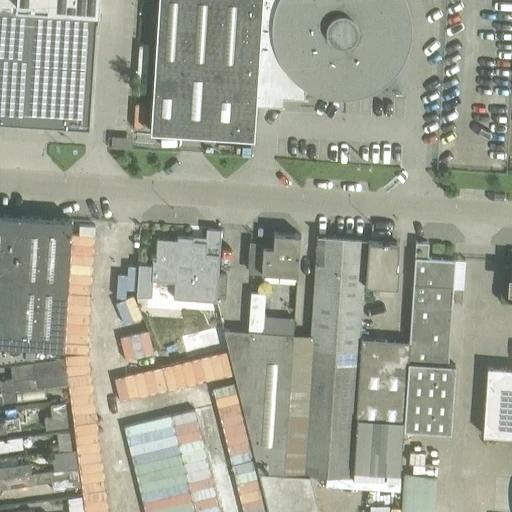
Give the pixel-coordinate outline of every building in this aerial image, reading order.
[(0,0),(0,119),(88,125),(96,0),(0,0)] [(355,91),(362,89),(367,87),(372,85),(377,82),(379,80),(383,77),(386,74),(389,72),(392,67),(395,64),(398,59),(400,55),(402,51),(403,47),(404,42),(405,37),(406,34),(406,29),(406,24),(406,21),(405,16),(405,13),(404,11),(403,6),(401,1),(400,0),(157,0),(149,129),(253,136),(255,104),(283,106),(284,105),(282,105),(282,96),(307,98),(307,97),(304,97),(305,82),(307,83),(311,85),(315,87),(318,88),(322,90),(326,91),(333,92),(339,92),(343,92),(347,92),(352,92),(355,91)] [(511,0),(482,0),(482,15),(511,15),(511,0)] [(0,361),(7,361),(63,353),(63,347),(71,218),(9,214),(0,213),(0,361)] [(95,224),(79,223),(78,233),(94,234),(95,224)] [(152,263),(138,262),(135,295),(151,296),(152,279),(174,280),(173,297),(215,300),(216,297),(220,228),(206,227),(205,240),(193,239),(193,236),(177,235),(176,238),(156,237),(156,254),(150,253),(149,257),(152,257),(152,263)] [(234,229),(220,228),(216,297),(225,298),(226,284),(230,284),(231,274),(234,229)] [(249,246),(251,246),(249,271),(297,273),(299,233),(273,231),(272,245),(250,244),(249,246)] [(317,234),(310,335),(312,335),(311,347),(358,350),(365,239),(365,237),(317,234)] [(381,240),(367,239),(364,283),(396,285),(397,267),(395,267),(397,242),(387,241),(387,239),(381,238),(381,240)] [(415,241),(414,256),(427,256),(428,242),(415,241)] [(414,256),(409,340),(449,343),(454,258),(427,256),(414,256)] [(247,330),(223,328),(243,413),(257,470),(283,472),(294,333),(262,331),(265,292),(250,291),(247,330)] [(195,338),(185,340),(189,358),(199,356),(198,351),(225,345),(222,334),(195,340),(195,338)] [(400,473),(403,429),(407,362),(409,340),(361,337),(356,418),(353,470),(400,473)] [(0,390),(14,389),(39,386),(44,385),(66,382),(63,353),(7,361),(9,378),(0,379),(0,390)] [(310,361),(302,474),(309,474),(350,477),(357,364),(310,361)] [(456,365),(407,362),(403,429),(452,432),(456,365)] [(511,369),(487,367),(482,435),(511,436),(511,369)] [(0,401),(46,396),(44,385),(39,386),(14,389),(0,390),(0,401)] [(64,402),(50,404),(52,416),(44,417),(45,429),(68,426),(64,402)] [(215,404),(192,410),(194,419),(217,413),(215,404)] [(0,428),(19,426),(18,416),(0,417),(0,428)] [(28,473),(11,475),(0,476),(0,487),(50,482),(51,489),(80,485),(75,449),(70,449),(68,430),(55,432),(58,451),(61,450),(63,469),(28,473)] [(6,437),(0,438),(0,450),(22,448),(21,436),(6,437)] [(0,476),(11,475),(28,473),(27,463),(0,466),(0,476)] [(283,472),(257,470),(266,507),(314,495),(309,474),(302,474),(283,472)] [(431,511),(433,472),(402,470),(399,511),(431,511)] [(83,511),(81,496),(68,497),(69,511),(83,511)]
